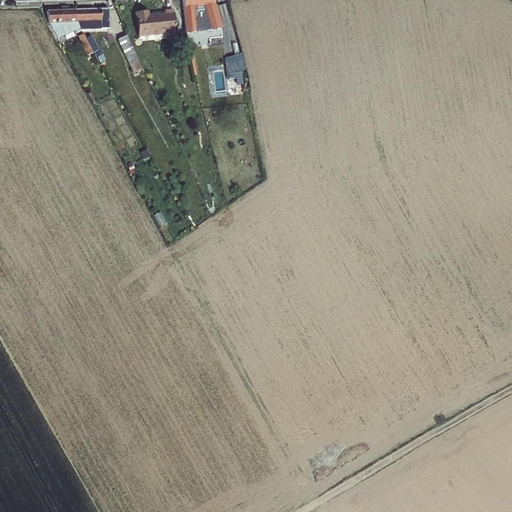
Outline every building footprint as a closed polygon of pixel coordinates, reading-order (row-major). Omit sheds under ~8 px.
[(179,0),(184,35),(218,24),(212,0),(179,0)] [(107,10),(74,11),(75,27),(77,30),(107,30),(107,10)] [(45,12),(44,15),(56,40),(70,32),(73,33),(78,33),(77,30),(75,27),(74,11),(45,12)] [(146,12),(135,13),(137,36),(166,34),(166,38),(175,37),(172,12),(163,12),(163,16),(146,17),(146,12)] [(80,36),(75,39),(87,58),(92,55),(85,43),(80,36)] [(125,37),(116,41),(128,65),(137,61),(125,37)] [(89,40),(85,43),(92,55),(96,52),(89,40)]
